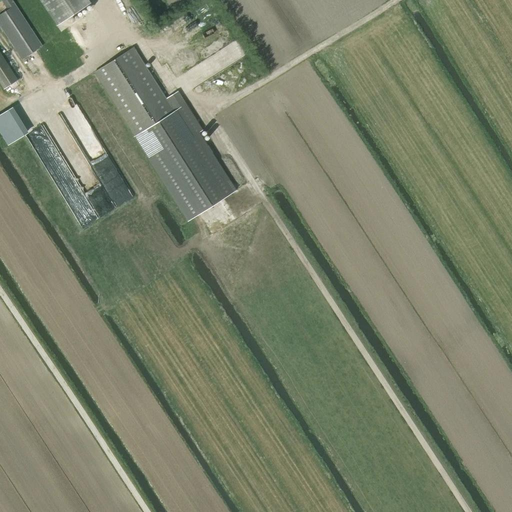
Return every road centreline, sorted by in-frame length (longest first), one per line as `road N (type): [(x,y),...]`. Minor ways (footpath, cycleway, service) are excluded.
road 1 (track): [(465,511),(186,88),(98,3)]
road 2 (track): [(0,292),(146,511)]
